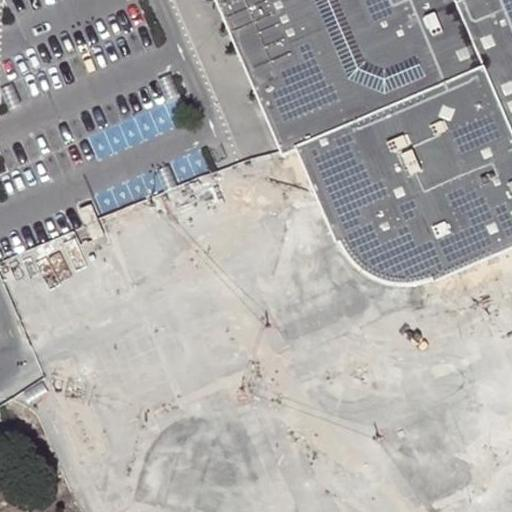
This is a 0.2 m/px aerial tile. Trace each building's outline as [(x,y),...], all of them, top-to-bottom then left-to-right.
[(122,363),(175,300),(95,142),(63,119),(12,0),(0,0),(0,215),(43,341),(122,363)] [(315,325),(433,279),(381,274),(349,254),(322,213),(293,140),(281,144),(239,49),(218,59),(201,15),(194,0),(136,0),(167,68),(151,99),(195,198),(240,183),(276,251),(315,325)] [(511,0),(194,0),(201,15),(218,59),(239,49),(281,144),(293,140),(322,213),(349,254),(381,274),(433,279),(511,250),(511,0)] [(240,183),(195,198),(276,251),(240,183)] [(222,289),(175,300),(122,363),(149,373),(248,345),(315,325),(276,251),(258,281),(222,289)] [(420,344),(356,385),(451,511),(511,511),(511,280),(408,325),(413,333),(420,344)] [(195,430),(160,434),(142,489),(214,501),(222,511),(297,511),(250,408),(195,430)]
